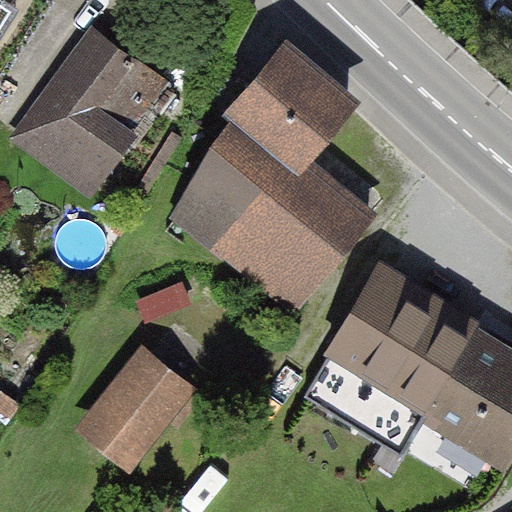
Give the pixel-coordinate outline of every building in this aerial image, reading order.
[(0,35),(15,11),(0,1),(0,35)] [(102,34),(40,125),(103,169),(166,78),(102,34)] [(247,97),(198,179),(280,246),(262,269),(297,301),(372,217),(303,164),(351,98),(289,50),(247,97)] [(506,479),(511,468),(511,332),(381,257),(316,370),(506,479)] [(164,328),(91,420),(146,464),(219,372),(164,328)]
